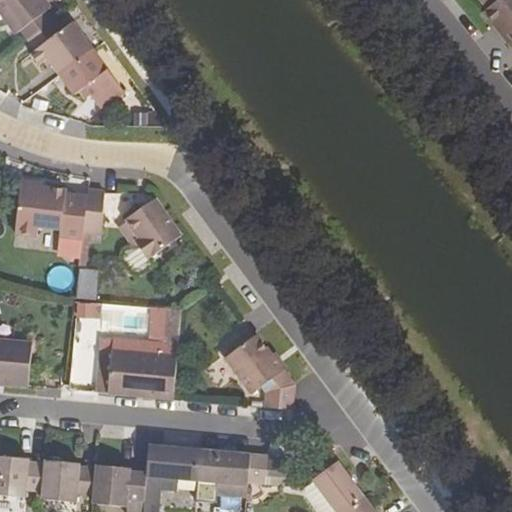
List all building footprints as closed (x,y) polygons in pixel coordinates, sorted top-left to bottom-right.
[(0,0),(0,12),(15,33),(20,28),(43,11),(49,7),(44,0),(0,0)] [(483,13),(511,49),(511,48),(511,0),(499,0),(491,7),(483,13)] [(43,11),(20,28),(29,39),(52,22),(43,11)] [(29,39),(37,49),(60,32),(52,22),(29,39)] [(48,59),(60,74),(92,51),(72,23),(60,32),(37,49),(30,54),(39,65),(48,59)] [(84,88),(101,112),(124,94),(92,51),(60,74),(75,94),(84,88)] [(60,229),(59,236),(83,238),(84,232),(88,197),(66,195),(66,191),(42,189),(43,184),(21,182),(15,234),(37,236),(38,227),(60,229)] [(88,197),(84,232),(100,234),(105,192),(88,192),(88,197)] [(138,242),(151,260),(183,237),(156,201),(129,220),(130,222),(142,239),(138,242)] [(142,239),(130,222),(122,228),(136,246),(126,253),(126,260),(139,279),(156,267),(151,260),(138,242),(142,239)] [(61,261),(83,263),(85,243),(63,241),(61,261)] [(76,268),(73,292),(91,294),(93,270),(76,268)] [(113,353),(109,395),(173,401),(182,312),(168,311),(163,357),(113,353)] [(269,396),(267,410),(292,412),(292,386),(258,337),(226,360),(252,397),(263,389),(269,396)] [(0,347),(0,385),(28,388),(32,345),(16,343),(16,349),(0,347)] [(150,446),(148,463),(162,464),(164,449),(150,446)] [(147,475),(146,490),(143,511),(157,511),(160,491),(176,493),(177,481),(197,483),(201,452),(164,449),(162,464),(148,463),(147,475)] [(201,452),(197,483),(216,485),(215,496),(247,498),(249,485),(250,471),(234,470),(236,454),(201,452)] [(236,454),(234,470),(250,471),(251,456),(236,454)] [(250,471),(249,485),(265,486),(266,479),(286,481),(288,460),(251,456),(250,471)] [(0,458),(0,498),(26,501),(27,492),(42,494),(45,466),(28,464),(28,461),(0,458)] [(42,494),(41,502),(76,505),(77,497),(93,499),(96,470),(78,469),(79,465),(45,462),(45,466),(42,494)] [(312,483),(332,511),(345,511),(364,498),(338,463),(312,483)] [(93,507),(128,510),(127,511),(143,511),(146,490),(147,475),(130,473),(130,469),(97,467),(96,470),(93,499),(93,507)] [(215,496),(216,485),(197,483),(196,500),(214,502),(215,496)] [(332,511),(312,483),(304,490),(301,492),(315,511),(332,511)] [(373,511),(364,498),(345,511),(373,511)]
